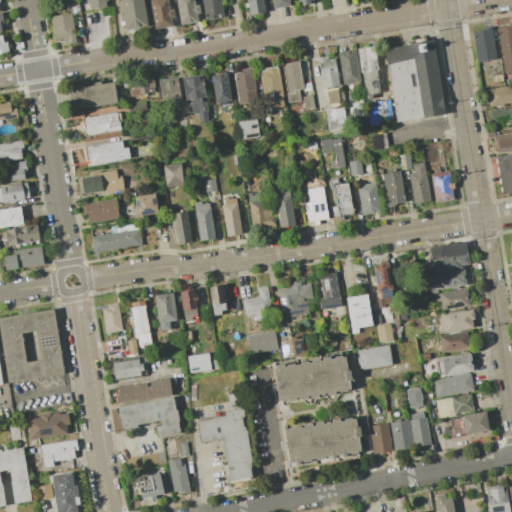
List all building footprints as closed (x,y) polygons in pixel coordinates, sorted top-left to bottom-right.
[(77,0),(80,13),(72,15),(69,0),(77,0)] [(89,9),(88,3),(86,4),(85,0),(107,0),(105,1),(106,7),(89,9)] [(142,0),(147,26),(124,30),(119,0),(142,0)] [(149,0),(167,0),(170,10),(173,9),(175,17),(171,18),(172,26),(154,29),(149,0)] [(175,0),(194,0),(195,5),(198,4),(200,13),(197,14),(198,22),(180,25),(175,0)] [(201,0),(220,0),(223,17),(205,20),(201,0)] [(263,0),(265,13),(249,15),(246,0),(263,0)] [(271,0),(288,0),(289,6),(273,9),(271,0)] [(50,17),(71,13),(76,42),(61,45),(61,42),(54,43),(52,32),(53,31),(50,17)] [(511,24),(511,73),(505,75),(498,33),(499,33),(498,28),(510,26),(509,25),(511,24)] [(495,60),(478,63),(472,32),(483,30),(482,28),(490,27),(495,60)] [(0,35),(2,35),(3,43),(7,42),(9,53),(0,54),(0,35)] [(384,49),(408,45),(408,43),(432,39),(444,115),(395,122),(384,49)] [(356,49),(374,46),(379,75),(377,75),(380,93),(372,94),(373,98),(366,100),(361,73),(360,73),(356,49)] [(355,49),(360,82),(343,85),(337,52),(344,51),(344,52),(349,51),(349,50),(355,49)] [(340,85),(322,88),(317,58),(328,56),(328,59),(336,58),(340,85)] [(298,62),(303,89),(298,90),(300,101),(287,103),(286,94),(287,94),(282,67),(285,67),(285,64),(298,62)] [(284,107),(274,108),(273,103),(264,105),(258,69),(277,66),(284,107)] [(252,67),(258,99),(249,100),(249,103),(238,104),(232,73),(241,72),(241,69),(252,67)] [(181,78),(185,77),(185,79),(198,77),(197,75),(202,74),(206,96),(201,97),(202,102),(193,104),(192,98),(185,99),(181,78)] [(226,74),(231,101),(215,103),(211,76),(216,75),(217,76),(221,75),(221,74),(226,74)] [(131,96),(130,90),(132,89),(130,81),(146,78),(146,80),(154,79),(155,89),(148,90),(149,93),(131,96)] [(177,78),(182,107),(163,110),(158,81),(164,80),(164,82),(171,81),(171,79),(177,78)] [(117,103),(72,110),(68,86),(81,84),(81,87),(94,85),(93,83),(100,82),(100,84),(113,82),(117,103)] [(511,104),(511,105),(511,103),(488,107),(485,89),(511,85),(511,104)] [(338,102),(327,104),(325,91),(336,89),(338,102)] [(312,95),(314,108),(304,110),(301,97),(312,95)] [(390,99),(393,119),(380,121),(380,125),(369,126),(366,108),(376,106),(375,102),(390,99)] [(127,104),(146,101),(147,109),(128,112),(127,104)] [(0,103),(10,102),(11,109),(16,108),(18,118),(0,120),(0,103)] [(343,107),(347,128),(329,131),(325,110),(343,107)] [(511,123),(509,124),(508,118),(490,120),(489,111),(511,107),(511,123)] [(82,118),(116,113),(117,113),(120,113),(121,122),(119,122),(121,130),(85,136),(82,118)] [(256,118),(259,137),(241,140),(238,121),(256,118)] [(131,135),(153,132),(154,140),(133,143),(131,135)] [(511,151),(497,154),(494,135),(511,132),(511,151)] [(371,149),(386,148),(384,133),(369,135),(371,149)] [(344,166),(330,168),(329,164),(336,163),(334,152),(321,154),(319,140),(330,138),(330,139),(339,138),(344,166)] [(0,142),(22,140),(24,150),(21,151),(22,159),(0,162),(0,142)] [(315,140),(316,148),(307,150),(305,142),(315,140)] [(130,158),(89,165),(86,147),(121,141),(122,148),(128,147),(130,158)] [(325,168),(333,168),(333,153),(325,154),(325,168)] [(409,153),(411,169),(401,171),(398,155),(409,153)] [(511,154),(511,193),(501,195),(495,157),(511,154)] [(348,162),(360,160),(363,174),(350,176),(348,162)] [(0,165),(25,161),(27,171),(24,172),(25,179),(3,183),(0,165)] [(162,166),(180,163),(183,185),(166,187),(162,166)] [(430,200),(413,203),(408,174),(413,173),(412,165),(424,163),(430,200)] [(453,200),(435,203),(430,174),(433,174),(432,168),(439,167),(440,173),(449,171),(450,181),(453,181),(455,189),(452,189),(453,200)] [(123,189),(93,194),(92,192),(79,195),(77,179),(99,175),(98,173),(116,170),(117,179),(122,178),(123,189)] [(381,174),(399,171),(404,202),(395,203),(395,205),(387,207),(381,174)] [(347,183),(353,214),(333,217),(331,207),(336,206),(333,186),(331,186),(330,179),(337,178),(338,184),(347,183)] [(204,181),(215,179),(217,191),(206,193),(204,181)] [(0,188),(4,188),(4,185),(22,182),(22,184),(26,183),(29,198),(24,199),(24,200),(15,201),(15,203),(9,203),(9,202),(2,203),(2,202),(0,202),(0,188)] [(357,186),(375,183),(380,212),(362,215),(357,186)] [(295,225),(280,227),(273,188),(288,185),(295,225)] [(322,187),(327,219),(307,222),(304,204),(309,203),(307,190),(322,187)] [(260,192),(261,201),(270,199),(276,232),(262,234),(261,229),(252,231),(246,195),(260,192)] [(134,197),(154,193),(158,213),(142,216),(142,218),(138,219),(134,197)] [(115,198),(118,218),(88,223),(87,215),(83,215),(81,204),(115,198)] [(236,199),(242,234),(226,237),(221,205),(225,204),(225,201),(236,199)] [(214,239),(200,241),(193,203),(201,202),(201,204),(208,203),(214,239)] [(0,209),(20,207),(23,224),(0,227),(0,209)] [(186,212),(191,243),(177,245),(172,214),(186,212)] [(39,241),(8,246),(5,230),(36,225),(39,241)] [(139,229),(141,245),(93,253),(91,237),(139,229)] [(428,248),(439,246),(438,244),(463,241),(466,255),(452,257),(452,254),(448,255),(448,257),(440,259),(440,256),(430,258),(428,248)] [(6,270),(3,257),(15,255),(15,250),(40,246),(43,265),(6,270)] [(468,255),(469,264),(461,266),(462,269),(456,270),(456,269),(438,272),(438,271),(434,271),(433,261),(436,260),(449,258),(452,257),(468,255)] [(387,263),(392,297),(379,299),(378,292),(376,292),(372,265),(387,263)] [(464,269),(466,286),(458,287),(458,289),(452,290),(451,288),(437,290),(437,293),(429,294),(429,291),(428,291),(427,282),(428,282),(426,275),(435,274),(435,273),(464,269)] [(335,273),(340,306),(320,309),(319,301),(324,300),(320,275),(335,273)] [(277,289),(290,288),(289,283),(300,281),(301,286),(310,284),(312,298),(303,299),(304,301),(307,301),(309,315),(281,319),(277,289)] [(208,287),(222,285),(225,303),(224,303),(225,310),(221,311),(221,315),(213,316),(212,305),(211,306),(208,287)] [(242,300),(259,297),(258,289),(267,287),(272,318),(257,320),(256,313),(244,315),(242,300)] [(438,293),(467,289),(469,306),(441,310),(438,293)] [(179,292),(194,290),(194,294),(196,293),(197,301),(196,301),(197,308),(196,308),(198,321),(185,323),(183,310),(182,310),(179,292)] [(173,293),(175,307),(176,307),(177,315),(176,316),(176,321),(169,322),(169,325),(160,326),(159,323),(157,323),(154,295),(161,294),(162,298),(166,298),(165,294),(173,293)] [(345,298),(367,294),(372,325),(357,327),(358,333),(352,334),(351,328),(350,329),(345,298)] [(151,344),(139,346),(137,338),(135,338),(134,336),(133,336),(128,304),(143,301),(151,344)] [(122,332),(106,335),(101,309),(108,308),(107,305),(117,303),(122,332)] [(472,309),(474,320),(472,320),(473,328),(445,333),(444,329),(440,329),(438,319),(442,318),(442,314),(472,309)] [(0,338),(0,318),(54,310),(64,374),(7,383),(0,338)] [(376,327),(390,324),(393,342),(378,344),(376,327)] [(277,328),(289,326),(291,340),(301,338),(304,355),(281,359),(277,328)] [(274,331),(277,350),(250,354),(247,335),(274,331)] [(466,332),(468,348),(441,352),(439,336),(466,332)] [(120,337),(123,350),(108,353),(106,340),(120,337)] [(126,341),(135,339),(138,356),(129,357),(126,341)] [(355,350),(388,345),(391,364),(358,369),(355,350)] [(470,354),(473,372),(441,377),(441,375),(438,375),(437,363),(442,362),(441,358),(470,354)] [(275,366),(283,364),(283,367),(286,367),(286,365),(293,364),(294,365),(300,364),(300,363),(307,361),(307,363),(311,362),(311,360),(319,358),(319,361),(322,361),(321,358),(329,356),(330,359),(333,358),(333,357),(341,356),(341,357),(345,357),(346,364),(342,365),(343,371),(350,370),(351,381),(352,381),(353,387),(349,387),(350,389),(346,390),(346,392),(340,393),(335,400),(330,401),(326,397),(315,399),(313,404),(307,405),(302,401),(290,403),(288,405),(284,406),(281,404),(281,400),(278,401),(273,368),(276,368),(275,366)] [(112,361),(138,357),(138,359),(146,357),(145,376),(115,381),(112,361)] [(469,374),(473,391),(435,398),(432,381),(469,374)] [(117,404),(115,393),(119,393),(118,387),(145,383),(146,387),(150,386),(149,381),(169,378),(169,379),(174,378),(177,390),(171,391),(172,396),(148,400),(147,399),(117,404)] [(419,387),(422,406),(408,408),(405,390),(419,387)] [(227,395),(237,393),(239,404),(229,406),(227,395)] [(470,395),(473,410),(455,414),(455,416),(438,419),(434,400),(451,397),(451,399),(470,395)] [(118,406),(173,397),(178,396),(179,405),(175,406),(175,410),(177,410),(181,433),(166,435),(166,436),(157,438),(155,427),(161,426),(160,421),(137,425),(137,428),(122,431),(118,406)] [(228,481),(225,464),(227,464),(223,440),(201,443),(197,422),(210,420),(210,418),(225,416),(224,411),(243,407),(244,417),(241,418),(243,427),(244,427),(245,430),(247,430),(253,468),(251,468),(252,477),(228,481)] [(486,411),(489,431),(465,436),(465,434),(449,437),(448,434),(444,435),(443,428),(451,426),(449,420),(461,417),(461,416),(486,411)] [(67,413),(69,424),(65,425),(67,434),(30,440),(27,420),(40,417),(40,414),(51,412),(52,416),(67,413)] [(426,417),(430,444),(422,446),(422,447),(413,448),(409,420),(410,420),(409,415),(423,413),(424,418),(426,417)] [(283,431),(287,430),(287,429),(291,428),(291,429),(293,429),(293,428),(300,427),(300,428),(303,427),(303,425),(311,423),(311,426),(315,425),(314,423),(322,421),(322,424),(325,424),(325,423),(329,422),(329,423),(332,423),(331,420),(339,419),(339,421),(344,421),(343,419),(351,418),(351,419),(355,419),(356,423),(352,424),(353,428),(359,427),(361,437),(358,437),(359,445),(363,445),(364,451),(358,452),(359,458),(316,465),(315,459),(309,460),(310,462),(302,463),(301,461),(299,461),(300,465),(292,466),(291,463),(289,463),(283,431)] [(389,423),(408,420),(412,448),(393,451),(389,423)] [(387,423),(392,452),(372,455),(368,426),(387,423)] [(8,427),(17,425),(20,438),(11,440),(8,427)] [(75,440),(77,450),(74,451),(75,458),(53,461),(54,466),(43,468),(40,445),(75,440)] [(187,442),(189,456),(181,457),(179,444),(187,442)] [(0,451),(22,447),(32,500),(14,504),(8,470),(0,471),(0,481),(5,505),(0,505),(0,451)] [(173,492),(168,461),(180,458),(181,466),(184,465),(189,492),(180,494),(179,491),(173,492)] [(56,511),(51,475),(71,472),(73,485),(77,485),(80,505),(76,505),(76,511),(56,511)] [(159,473),(163,494),(155,496),(156,499),(150,500),(149,497),(138,499),(137,490),(143,489),(141,481),(146,480),(145,475),(159,473)] [(505,483),(509,511),(489,511),(484,487),(505,483)] [(51,484),(53,498),(37,500),(35,487),(51,484)] [(436,511),(434,495),(443,494),(444,499),(451,498),(453,511),(436,511)]
